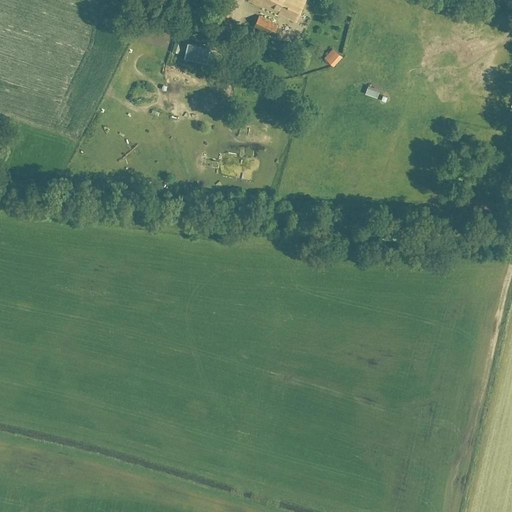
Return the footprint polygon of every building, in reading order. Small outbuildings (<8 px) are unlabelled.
[(227,30),(230,1),(217,0),(214,29),(227,30)] [(295,23),(305,1),(302,0),(248,0),(248,1),(295,23)] [(273,38),(279,26),(258,16),(253,28),(273,38)] [(333,67),(342,58),(333,50),(325,59),(333,67)] [(457,87),(460,80),(448,76),(446,83),(457,87)]
